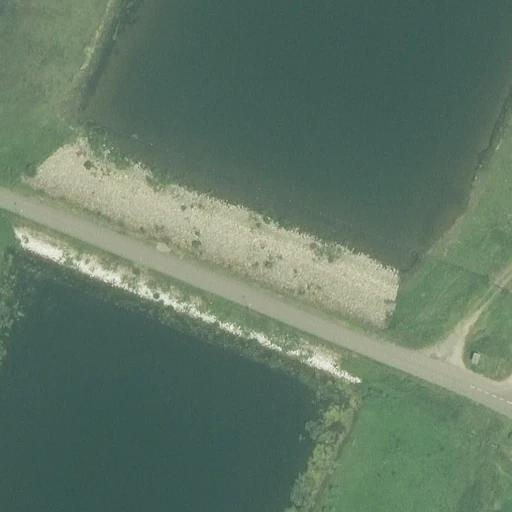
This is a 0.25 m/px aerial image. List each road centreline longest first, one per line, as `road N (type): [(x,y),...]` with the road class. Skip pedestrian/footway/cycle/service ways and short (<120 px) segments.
road 1 (tertiary): [(511,406),(0,197)]
road 2 (track): [(511,268),(412,365)]
